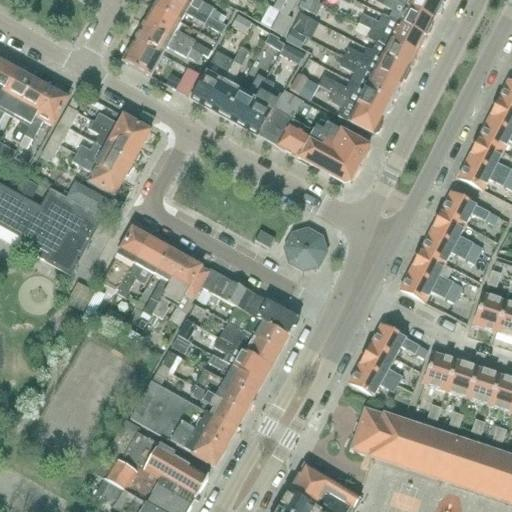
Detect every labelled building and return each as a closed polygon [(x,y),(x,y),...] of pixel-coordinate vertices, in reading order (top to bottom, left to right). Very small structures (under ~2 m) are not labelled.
[(221,37),(226,29),(173,0),(157,0),(156,1),(153,5),(155,7),(153,10),(180,25),(185,17),(221,37)] [(194,1),(194,0),(173,0),(226,29),(235,12),(228,8),(223,18),(212,12),(213,11),(194,1)] [(279,14),(288,19),(297,3),(292,0),(278,0),(272,11),(279,14)] [(322,7),(318,5),(307,0),(302,0),(298,9),(316,18),(322,7)] [(433,23),(388,0),(376,0),(375,4),(392,12),(388,20),(425,39),(426,37),(429,36),(432,31),(430,28),(433,23)] [(388,0),(433,23),(436,16),(440,15),(442,11),(441,7),(442,6),(429,0),(388,0)] [(176,33),(180,25),(153,10),(152,13),(149,13),(147,17),(147,20),(144,26),(207,62),(212,54),(176,33)] [(292,21),(288,19),(279,14),(270,31),(283,38),(292,21)] [(291,33),(306,41),(310,43),(319,26),(299,16),(291,33)] [(425,39),(388,20),(382,17),(378,25),(362,17),(358,26),(370,32),(417,55),(419,49),(423,48),(425,43),(424,40),(425,39)] [(244,37),(251,26),(237,18),(231,29),(244,37)] [(49,37),(68,41),(70,29),(52,25),(49,37)] [(203,70),(207,62),(144,26),(140,33),(137,34),(135,39),(136,41),(135,43),(162,58),(167,50),(203,70)] [(408,72),(409,70),(412,69),(415,65),(414,62),(417,55),(370,32),(366,40),(376,45),(372,53),(381,58),(408,72)] [(300,52),(306,41),(291,33),(285,44),(300,52)] [(279,42),(270,37),(265,45),(281,54),(285,47),(278,43),(279,42)] [(150,79),(162,58),(135,43),(129,53),(126,54),(123,59),(125,61),(123,64),(150,79)] [(304,58),(285,47),(281,54),(279,58),(299,68),(304,58)] [(223,120),(232,105),(238,93),(230,88),(249,55),(240,50),(233,64),(210,105),(207,111),(223,120)] [(381,58),(372,53),(367,51),(362,59),(348,51),(344,60),(400,89),(403,82),(405,83),(410,74),(407,73),(408,72),(381,58)] [(207,111),(210,105),(233,64),(216,55),(190,101),(207,111)] [(396,102),(398,97),(396,96),(400,89),(344,60),(339,68),(354,75),(349,84),(392,105),(394,102),(396,102)] [(0,103),(16,74),(10,70),(9,67),(4,64),(1,65),(0,64),(0,103)] [(240,129),(265,82),(272,71),(263,67),(247,97),(238,93),(232,105),(223,120),(240,129)] [(26,76),(23,77),(16,74),(0,103),(0,122),(9,105),(18,110),(33,83),(31,82),(31,79),(26,76)] [(186,100),(197,80),(186,74),(176,94),(186,100)] [(299,97),(308,83),(297,78),(289,92),(299,97)] [(345,92),(341,89),(323,80),(318,88),(332,95),(383,121),(386,115),(390,114),(392,109),(390,108),(392,105),(349,84),(345,92)] [(263,106),(263,105),(273,87),(265,82),(240,129),(257,138),(272,111),(263,106)] [(50,92),(43,89),(43,86),(37,83),(35,84),(33,83),(18,110),(27,115),(11,143),(19,147),(24,138),(50,92)] [(511,85),(508,83),(497,103),(511,110),(511,85)] [(59,95),(57,96),(50,92),(24,138),(32,143),(43,124),(52,129),(67,102),(65,101),(65,98),(59,95)] [(76,111),(84,97),(77,93),(69,107),(76,111)] [(374,138),(375,138),(376,136),(379,135),(381,130),(380,127),(383,121),(332,95),(328,104),(342,111),(337,119),(374,138)] [(511,110),(497,103),(487,123),(511,135),(511,110)] [(363,163),(368,153),(367,152),(368,149),(372,141),(303,104),(293,122),(314,133),(313,135),(324,141),(320,149),(358,169),(361,162),(363,163)] [(59,126),(69,131),(78,116),(68,110),(59,126)] [(123,119),(118,128),(99,117),(94,125),(140,151),(143,144),(147,144),(149,139),(148,137),(150,134),(123,119)] [(293,122),(278,149),(298,160),(298,161),(328,177),(328,178),(344,187),(349,185),(350,183),(351,184),(357,173),(356,172),(358,169),(320,149),(324,141),(313,135),(314,133),(293,122)] [(511,135),(487,123),(477,142),(503,155),(509,144),(511,145),(511,135)] [(136,157),(140,151),(94,125),(90,133),(109,144),(104,152),(131,167),(131,165),(134,166),(138,158),(136,157)] [(60,147),(69,131),(59,126),(50,142),(60,147)] [(51,164),(60,147),(50,142),(41,159),(51,164)] [(511,184),(511,173),(497,166),(503,155),(477,142),(468,161),(506,181),(511,184)] [(104,152),(90,143),(85,151),(81,149),(76,157),(122,182),(125,177),(128,178),(133,169),(130,168),(131,167),(104,152)] [(0,159),(10,165),(15,155),(3,147),(0,152),(0,159)] [(118,189),(122,182),(76,157),(72,164),(91,175),(86,184),(112,199),(113,197),(117,196),(119,192),(118,189)] [(511,184),(506,181),(468,161),(457,181),(483,194),(489,182),(511,194),(511,184)] [(108,206),(82,191),(74,187),(67,199),(101,218),(108,206)] [(0,189),(0,227),(41,250),(37,259),(70,277),(101,221),(50,193),(40,211),(0,189)] [(499,221),(489,215),(450,195),(440,215),(465,228),(470,217),(495,229),(499,221)] [(478,260),(483,252),(459,239),(465,228),(440,215),(430,235),(468,255),(478,260)] [(142,238),(143,236),(135,231),(133,234),(131,232),(102,285),(119,294),(148,242),(142,238)] [(269,251),(274,241),(260,233),(254,243),(269,251)] [(323,255),(319,241),(307,235),(294,238),(287,250),(291,264),(303,271),(316,267),(323,255)] [(478,260),(468,255),(430,235),(419,255),(444,267),(450,256),(474,269),(478,260)] [(148,242),(119,294),(118,297),(126,301),(136,283),(144,287),(164,250),(163,250),(164,247),(155,243),(154,245),(148,242)] [(151,320),(153,317),(183,261),(167,252),(153,278),(161,282),(143,315),(151,320)] [(458,299),(462,291),(438,278),(444,267),(419,255),(409,274),(448,294),(458,299)] [(189,264),(183,261),(153,317),(162,322),(168,311),(167,310),(169,306),(176,310),(185,315),(186,316),(190,307),(182,303),(200,270),(198,269),(199,267),(190,262),(189,264)] [(193,301),(200,290),(208,275),(200,270),(182,303),(190,307),(193,301)] [(296,324),(295,320),(209,272),(208,275),(200,290),(209,295),(235,310),(287,339),(296,324)] [(458,299),(448,294),(409,274),(399,293),(424,306),(430,295),(454,307),(458,299)] [(496,289),(500,278),(492,276),(488,287),(496,289)] [(95,295),(77,285),(66,306),(83,316),(95,295)] [(97,294),(89,310),(96,313),(104,298),(97,294)] [(506,305),(485,298),(483,298),(473,328),(496,335),(506,305)] [(511,340),(511,307),(506,305),(496,335),(511,340)] [(89,310),(84,318),(101,327),(105,321),(106,319),(104,318),(96,313),(89,310)] [(176,310),(167,325),(177,330),(185,315),(176,310)] [(279,355),(287,339),(235,310),(226,325),(228,326),(279,355)] [(106,319),(105,321),(101,327),(100,329),(119,339),(121,336),(118,334),(124,323),(108,314),(106,319)] [(177,339),(188,345),(197,329),(186,323),(177,339)] [(270,370),(279,355),(228,326),(219,342),(270,370)] [(423,362),(428,354),(381,328),(370,347),(394,361),(401,350),(423,362)] [(164,338),(152,331),(145,343),(157,350),(164,338)] [(191,346),(188,345),(177,339),(171,351),(184,358),(191,346)] [(270,370),(219,342),(218,341),(213,351),(225,358),(222,364),(261,386),(270,370)] [(388,372),(394,361),(370,347),(359,367),(397,388),(402,380),(388,372)] [(172,377),(181,361),(169,354),(160,370),(172,377)] [(456,364),(440,359),(433,357),(423,387),(446,394),(456,364)] [(261,386),(222,364),(212,358),(207,366),(221,374),(217,381),(252,401),(261,386)] [(477,371),(458,365),(456,364),(446,394),(467,402),(477,371)] [(393,395),(397,388),(359,367),(348,386),(373,400),(380,388),(393,395)] [(172,377),(160,370),(151,385),(164,392),(172,377)] [(499,378),(480,372),(477,371),(467,402),(489,409),(499,378)] [(252,401),(217,381),(204,374),(195,390),(243,417),(252,401)] [(511,412),(511,382),(501,379),(499,378),(489,409),(511,416),(511,412)] [(235,433),(209,418),(164,392),(151,385),(141,402),(224,450),(235,433)] [(243,417),(195,390),(191,397),(213,410),(209,418),(235,433),(243,417)] [(214,470),(224,450),(141,402),(130,421),(178,450),(214,470)] [(436,423),(440,412),(432,409),(429,420),(436,423)] [(511,511),(511,463),(374,417),(365,413),(352,452),(511,505),(511,511)] [(458,430),(461,419),(454,417),(450,428),(458,430)] [(136,436),(139,431),(125,423),(107,453),(194,503),(208,480),(172,460),(174,457),(147,441),(147,442),(136,436)] [(479,438),(483,427),(476,424),(472,435),(479,438)] [(501,445),(505,434),(498,432),(494,443),(501,445)] [(153,511),(189,511),(194,503),(107,453),(93,477),(110,486),(133,500),(153,511)] [(360,500),(359,499),(304,466),(297,477),(322,491),(354,510),(360,500)] [(312,509),(322,491),(297,477),(287,494),(312,509)] [(153,511),(133,500),(110,486),(101,500),(113,507),(110,511),(153,511)] [(317,511),(312,509),(287,494),(277,511),(317,511)]
